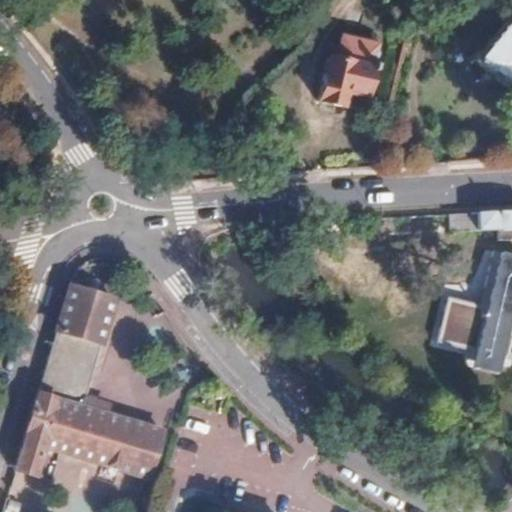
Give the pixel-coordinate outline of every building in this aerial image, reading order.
[(511,88),(511,28),(506,24),(472,63),(508,92),(511,88)] [(365,95),(375,44),(341,36),(336,59),(326,57),(316,100),(340,105),(344,91),(365,95)] [(511,238),(511,210),(448,212),(449,232),(499,231),(499,239),(511,238)] [(484,305),(450,297),(439,341),(473,349),(469,367),(500,374),(511,324),(511,251),(497,248),(484,305)] [(110,292),(114,276),(80,266),(75,282),(110,292)] [(102,403),(83,397),(113,300),(69,286),(53,340),(14,468),(37,476),(44,455),(41,454),(43,447),(149,479),(163,431),(100,412),(102,403)]
